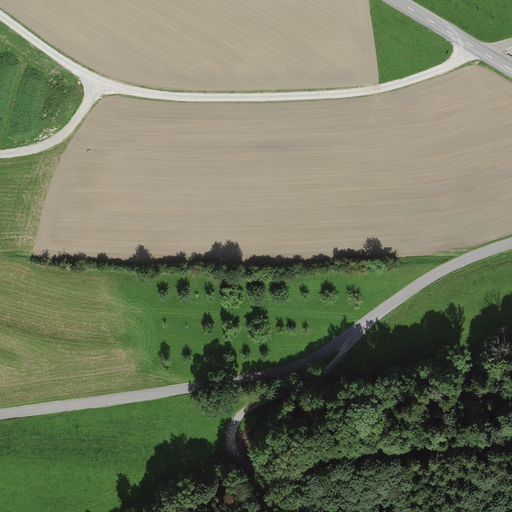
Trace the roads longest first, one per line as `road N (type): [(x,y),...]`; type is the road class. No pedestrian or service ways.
road 1 (unclassified): [(0,414),(259,378),(307,362),(443,269),(511,243)]
road 2 (track): [(481,51),(354,92),(175,96),(115,89),(80,74),(0,14)]
road 3 (tertiary): [(511,70),(395,0)]
